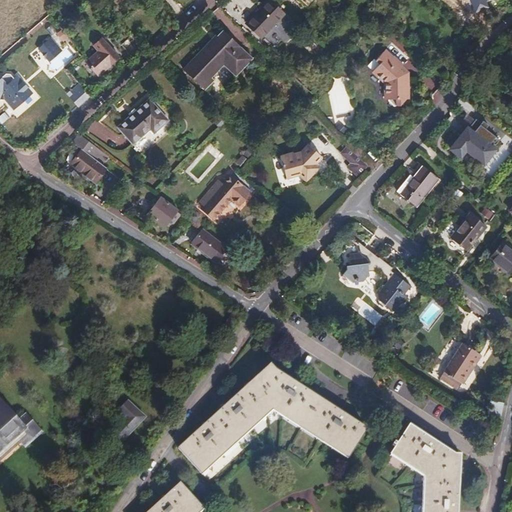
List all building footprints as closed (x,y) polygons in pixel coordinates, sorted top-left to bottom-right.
[(467,0),(472,12),(486,7),(483,0),(467,0)] [(246,25),(260,38),(283,15),(269,1),(246,25)] [(181,70),(202,90),(210,82),(207,79),(221,66),(233,77),(250,60),(222,32),(216,38),(218,40),(214,43),(211,40),(181,70)] [(130,37),(121,44),(130,54),(138,48),(130,37)] [(86,62),(98,75),(118,57),(101,38),(92,45),(98,52),(86,62)] [(60,50),(55,44),(52,46),(48,41),(39,49),(49,60),(60,50)] [(401,71),(402,69),(405,66),(395,57),(392,60),(384,53),(377,61),(380,65),(373,73),(386,84),(386,102),(389,102),(389,104),(395,107),(401,107),(407,103),(407,101),(410,101),(409,88),(406,89),(406,85),(408,82),(404,77),(405,75),(401,71)] [(0,98),(1,97),(3,98),(8,103),(16,97),(21,103),(31,93),(27,88),(22,81),(21,82),(17,77),(14,79),(9,74),(5,74),(0,78),(0,98)] [(343,80),(327,83),(333,117),(338,116),(340,123),(351,121),(343,80)] [(86,90),(79,82),(67,93),(79,107),(91,95),(86,90)] [(16,97),(8,103),(13,109),(21,103),(16,97)] [(140,154),(171,126),(147,99),(115,128),(140,154)] [(473,130),(477,124),(470,119),(466,126),(473,130)] [(464,147),(482,161),(492,148),(464,126),(449,147),(458,154),(464,147)] [(92,144),(79,134),(73,143),(82,150),(85,152),(92,144)] [(299,175),(305,182),(315,172),(312,169),(321,158),(308,145),(300,152),(294,154),(293,152),(279,156),(286,179),(299,175)] [(339,154),(349,163),(345,167),(354,175),(365,164),(346,146),(339,154)] [(502,147),(487,173),(494,177),(509,152),(502,147)] [(95,182),(106,168),(85,152),(82,150),(72,164),(95,182)] [(397,191),(415,206),(437,178),(419,163),(413,170),(415,172),(412,176),(410,175),(397,191)] [(254,187),(237,172),(235,171),(223,184),(219,181),(200,203),(203,206),(202,209),(213,219),(231,199),(239,205),(254,187)] [(177,209),(161,196),(147,214),(163,227),(177,209)] [(483,208),(480,215),(489,219),(493,212),(483,208)] [(451,236),(468,250),(486,226),(469,213),(451,236)] [(450,223),(443,232),(449,237),(456,227),(450,223)] [(222,265),(233,251),(216,239),(202,228),(191,242),(222,265)] [(385,302),(392,308),(404,293),(402,292),(409,283),(390,268),(391,265),(386,261),(381,261),(376,256),(377,254),(353,235),(350,235),(357,240),(357,248),(349,248),(349,259),(345,259),(345,263),(340,269),(349,276),(351,274),(353,275),(357,275),(358,273),(361,275),(365,269),(367,271),(366,267),(378,266),(386,273),(387,279),(384,281),(381,281),(381,286),(376,291),(377,298),(382,303),(385,302)] [(490,258),(508,273),(511,268),(511,249),(503,242),(490,258)] [(222,329),(229,334),(240,318),(233,313),(222,329)] [(444,371),(460,382),(463,383),(469,374),(467,372),(479,353),(455,337),(448,347),(456,352),(444,371)] [(179,448),(199,471),(271,406),(349,455),(366,429),(274,370),(272,367),(246,390),(244,388),(179,448)] [(456,388),(460,382),(444,371),(440,377),(456,388)] [(143,380),(137,386),(146,395),(121,419),(129,427),(160,397),(143,380)] [(146,395),(137,386),(133,390),(139,396),(119,416),(121,419),(146,395)] [(501,413),(502,403),(489,401),(487,412),(501,413)] [(0,442),(11,432),(20,443),(36,427),(21,411),(14,418),(0,402),(0,442)] [(426,511),(457,511),(459,486),(456,486),(457,455),(453,454),(409,426),(392,453),(428,476),(426,511)] [(218,473),(232,459),(225,452),(211,466),(218,473)] [(147,511),(195,511),(202,506),(180,482),(147,511)]
